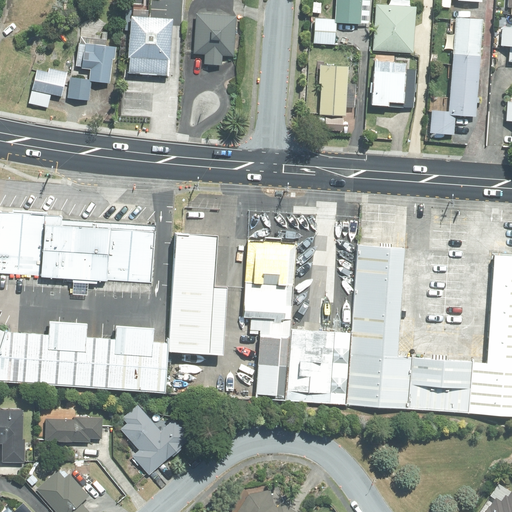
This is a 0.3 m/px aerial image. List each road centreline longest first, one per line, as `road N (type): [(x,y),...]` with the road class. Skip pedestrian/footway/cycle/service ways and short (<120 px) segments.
road 1 (residential): [(155,511),(239,444),(281,436),(338,461),(374,511)]
road 2 (primary): [(0,136),(267,168)]
road 3 (primary): [(267,168),(511,185)]
road 4 (residential): [(281,0),(267,168)]
